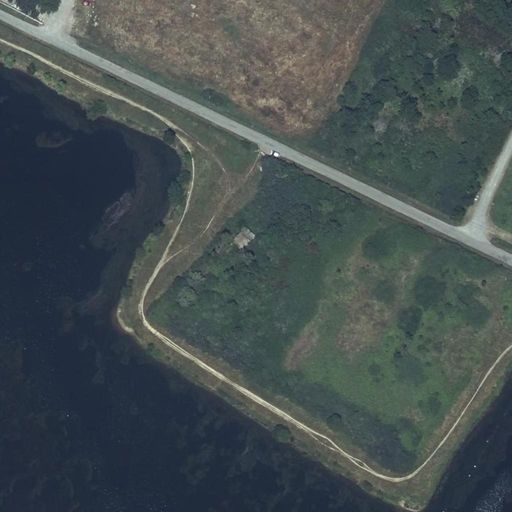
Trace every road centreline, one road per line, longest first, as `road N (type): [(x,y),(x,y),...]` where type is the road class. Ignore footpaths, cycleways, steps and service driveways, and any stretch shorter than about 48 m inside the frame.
road 1 (track): [(267,142),(205,232),(148,284),(141,312),(161,337),(391,475),(425,464),(511,344)]
road 2 (residential): [(511,253),(50,33)]
road 3 (track): [(0,37),(174,122),(197,170),(160,268)]
